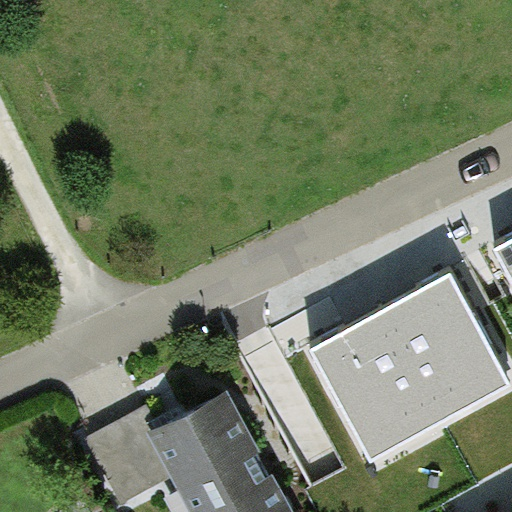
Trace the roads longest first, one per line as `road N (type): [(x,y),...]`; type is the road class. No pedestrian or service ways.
road 1 (residential): [(0,382),(511,144)]
road 2 (track): [(103,338),(0,127)]
